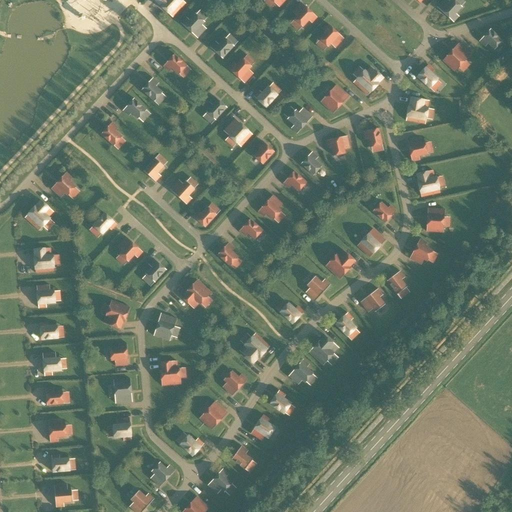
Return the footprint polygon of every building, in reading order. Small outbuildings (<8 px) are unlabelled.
[(155,0),(154,1),(173,18),(186,3),(182,0),(155,0)] [(448,0),(443,0),(437,7),(443,13),(449,19),(449,18),(454,23),(459,17),(456,14),(462,8),(453,0),(451,0),(450,2),(448,0)] [(317,18),(301,3),(292,12),(296,16),(293,19),(303,28),(309,21),(312,24),(317,18)] [(181,23),(198,39),(207,30),(202,25),(205,22),(195,14),(189,20),(186,18),(181,23)] [(344,39),(327,24),(322,29),(325,32),(319,39),(328,48),(331,45),(335,49),(344,39)] [(503,40),(491,29),(489,31),(483,37),(479,42),(485,47),(487,44),(494,50),(496,48),(502,42),(501,42),(503,40)] [(210,48),(223,59),(234,47),(225,38),(218,45),(216,42),(210,48)] [(471,55),(459,44),(453,50),(452,50),(446,56),(447,56),(442,61),(455,72),(459,68),(465,62),(471,55)] [(187,66),(174,54),(163,67),(169,73),(172,70),(178,76),(180,75),(187,66)] [(228,68),(244,84),(253,75),(249,71),(252,68),(242,59),(236,65),(233,62),(228,68)] [(416,78),(429,90),(439,79),(432,73),(434,70),(428,65),(416,78)] [(370,95),(384,79),(370,66),(366,71),(364,70),(353,83),(367,96),(369,94),(370,95)] [(141,91),(154,102),(162,93),(156,87),(159,83),(153,78),(141,91)] [(332,114),(349,97),(337,85),(320,103),(332,114)] [(266,109),(278,96),(268,86),(262,93),(259,91),(253,97),(266,109)] [(227,108),(214,97),(209,103),(212,106),(206,112),(215,121),(227,108)] [(406,121),(425,125),(426,122),(429,108),(428,108),(429,101),(410,98),(409,104),(408,104),(406,118),(406,121)] [(147,111),(134,99),(122,111),(128,117),(131,114),(138,120),(139,119),(147,111)] [(297,134),(312,117),(303,109),(299,113),(296,110),(287,120),(294,126),(291,129),(297,134)] [(252,135),(235,119),(223,132),(241,148),(252,135)] [(101,135),(113,146),(122,136),(115,130),(118,127),(112,122),(101,135)] [(370,149),(371,148),(383,146),(379,129),(362,132),(364,140),(368,140),(370,149)] [(348,136),(325,141),(327,149),(331,148),(333,157),(346,154),(345,150),(350,149),(348,136)] [(407,140),(412,162),(420,161),(419,157),(428,155),(425,142),(421,143),(420,137),(407,140)] [(263,165),(274,153),(262,141),(256,147),(260,150),(253,156),(263,165)] [(300,165),(313,176),(322,166),(315,160),(318,157),(312,152),(300,165)] [(155,158),(143,171),(156,182),(161,177),(158,174),(164,167),(155,158)] [(421,198),(440,194),(437,176),(434,177),(433,170),(415,174),(420,195),(421,195),(421,198)] [(307,183),(295,171),(283,184),(289,189),(291,186),(298,192),(307,183)] [(66,173),(51,190),(61,198),(64,194),(68,197),(76,187),(69,181),(72,178),(66,173)] [(170,190),(186,205),(192,199),(189,197),(196,190),(186,181),(183,184),(179,180),(170,190)] [(273,195),(258,212),(263,217),(266,215),(273,221),(282,211),(279,208),(283,204),(273,195)] [(25,218),(39,231),(41,229),(51,219),(49,217),(54,212),(50,209),(50,208),(41,200),(26,216),(27,216),(25,218)] [(372,212),(385,224),(397,211),(391,205),(388,208),(381,202),(372,212)] [(193,216),(205,228),(217,216),(207,207),(201,213),(198,210),(193,216)] [(427,208),(427,232),(444,233),(445,209),(427,208)] [(104,212),(92,226),(103,236),(109,228),(111,230),(116,225),(114,223),(115,222),(104,212)] [(263,231),(251,219),(239,232),(245,237),(248,234),(254,240),(263,231)] [(373,229),(357,247),(370,258),(386,240),(373,229)] [(142,252),(126,237),(118,247),(122,251),(119,254),(128,263),(135,256),(137,258),(142,252)] [(420,239),(409,259),(421,265),(424,260),(427,262),(433,251),(425,247),(427,243),(420,239)] [(229,242),(217,256),(230,267),(239,257),(232,251),(235,248),(229,242)] [(33,249),(35,271),(36,271),(36,273),(54,272),(54,269),(55,269),(54,254),(51,254),(50,249),(46,249),(46,248),(33,249)] [(326,267),(339,280),(351,267),(355,262),(342,250),(326,267)] [(155,283),(166,270),(153,259),(148,265),(151,268),(145,274),(155,283)] [(387,282),(397,296),(407,287),(402,280),(405,277),(401,271),(387,282)] [(315,301),(330,284),(325,279),(322,282),(316,276),(307,286),(309,288),(306,293),(315,301)] [(197,280),(181,298),(193,309),(198,304),(200,306),(211,293),(197,280)] [(37,286),(39,308),(46,308),(46,305),(56,304),(55,290),(50,290),(49,285),(37,286)] [(378,289),(360,302),(368,313),(373,309),(375,312),(385,304),(380,297),(383,295),(378,289)] [(124,324),(129,307),(111,301),(106,317),(103,324),(121,330),(123,323),(124,324)] [(279,313),(292,325),(304,312),(298,307),(296,309),(289,303),(279,313)] [(344,315),(334,325),(348,338),(358,328),(351,321),(353,318),(348,313),(345,315),(344,315)] [(161,314),(153,336),(169,342),(177,319),(161,314)] [(40,324),(41,341),(59,340),(58,326),(48,326),(48,324),(40,324)] [(270,347),(256,333),(239,351),(242,354),(253,365),(270,347)] [(308,353),(323,366),(339,349),(325,335),(321,340),(320,340),(308,353)] [(128,365),(126,344),(118,344),(118,348),(110,349),(111,362),(115,361),(115,366),(128,365)] [(43,354),(44,376),(53,376),(52,372),(62,372),(61,358),(56,358),(56,353),(43,354)] [(303,359),(288,377),(298,385),(302,381),(305,383),(314,373),(307,367),(309,364),(303,359)] [(160,363),(162,387),(181,385),(180,368),(177,368),(177,362),(160,363)] [(232,396),(247,380),(241,374),(239,377),(232,371),(223,381),(227,384),(223,388),(232,396)] [(114,381),(115,404),(132,403),(130,380),(114,381)] [(47,406),(64,405),(63,392),(54,393),(54,389),(46,390),(47,406)] [(279,390),(269,405),(284,415),(292,403),(284,398),(286,395),(279,390)] [(211,431),(227,413),(216,402),(200,420),(211,431)] [(263,415),(251,434),(261,441),(264,437),(268,439),(276,427),(268,422),(270,419),(263,415)] [(112,425),(114,439),(124,439),(124,441),(131,441),(131,438),(132,438),(131,423),(130,423),(129,418),(117,419),(117,424),(112,425)] [(49,421),(50,442),(58,442),(58,438),(67,438),(66,425),(62,425),(61,420),(49,421)] [(189,435),(179,445),(184,450),(185,450),(189,454),(188,454),(192,457),(204,444),(198,439),(196,441),(189,435)] [(231,460),(245,470),(253,460),(246,454),(248,451),(241,447),(231,460)] [(53,473),(70,471),(69,459),(60,460),(59,456),(52,456),(53,473)] [(160,487),(175,471),(169,465),(167,468),(160,462),(151,472),(154,475),(150,479),(160,487)] [(223,469),(208,486),(217,494),(221,490),(224,493),(233,483),(226,477),(229,474),(223,469)] [(54,486),(56,507),(64,507),(64,503),(72,503),(71,491),(67,491),(67,485),(54,486)] [(134,511),(142,511),(154,499),(148,494),(145,497),(139,491),(131,500),(133,503),(130,507),(134,511)] [(197,497),(182,511),(205,511),(209,508),(197,497)]
